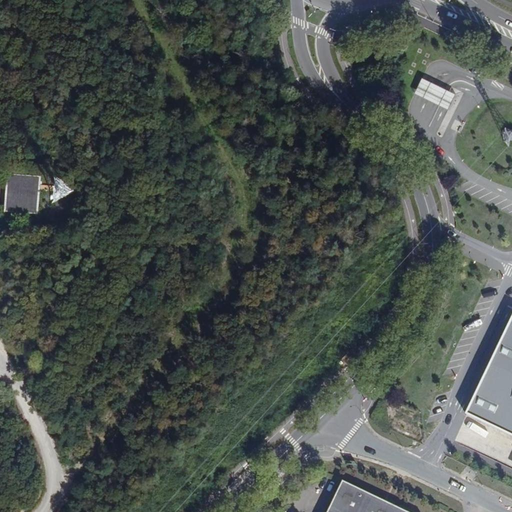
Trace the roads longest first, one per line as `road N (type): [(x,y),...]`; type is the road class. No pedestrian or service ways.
road 1 (tertiary): [(342,99),(397,148),(420,185),(431,262),(407,326),(325,413)]
road 2 (unclassified): [(325,413),(511,510)]
road 3 (track): [(42,511),(53,480),(0,372)]
road 4 (tertiary): [(325,413),(228,511)]
